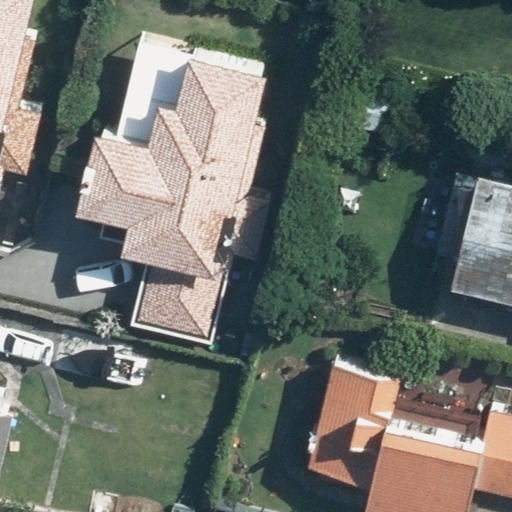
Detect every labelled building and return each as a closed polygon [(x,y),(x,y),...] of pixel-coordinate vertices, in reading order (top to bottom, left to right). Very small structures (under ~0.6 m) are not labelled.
[(0,0),(0,163),(2,157),(27,163),(41,105),(12,99),(35,0),(0,0)] [(196,48),(185,97),(157,91),(147,134),(97,122),(78,202),(130,214),(122,244),(152,251),(137,315),(208,331),(228,245),(254,251),(268,194),(239,187),(268,65),(196,48)] [(511,172),(482,165),(453,275),(511,289),(511,172)] [(135,343),(56,326),(45,373),(125,391),(135,343)] [(511,405),(489,400),(480,435),(391,414),(401,370),(334,355),(310,453),(371,468),(365,494),(441,511),(469,511),(478,476),(511,483),(511,405)] [(0,511),(0,468),(16,411),(0,406),(0,511)]
